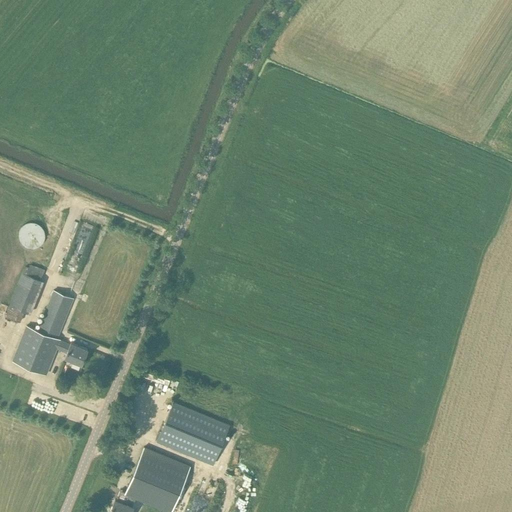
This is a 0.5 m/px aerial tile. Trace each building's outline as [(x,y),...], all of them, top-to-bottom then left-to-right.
[(74,219),(67,239),(73,241),(80,221),(74,219)] [(33,222),(32,222),(29,223),(28,223),(27,223),(26,224),(25,224),(24,225),(23,225),(22,226),(22,227),(21,228),(20,229),(20,230),(19,231),(19,232),(19,233),(18,235),(18,236),(18,237),(19,238),(19,239),(19,240),(20,241),(20,242),(21,243),(22,244),(22,245),(23,246),(24,247),(25,247),(28,248),(29,249),(30,249),(31,249),(33,249),(35,249),(36,248),(37,248),(38,247),(39,247),(40,246),(41,245),(42,245),(42,244),(43,243),(44,242),(44,241),(44,239),(45,238),(45,237),(45,236),(45,235),(45,234),(45,232),(44,231),(44,230),(43,229),(43,228),(42,227),(41,226),(40,226),(39,225),(38,224),(37,224),(36,223),(35,223),(34,223),(33,222)] [(44,270),(26,263),(22,272),(5,316),(20,322),(24,312),(31,314),(43,282),(41,281),(42,280),(40,279),(44,270)] [(73,298),(53,290),(37,329),(27,325),(12,361),(46,374),(56,348),(67,352),(65,357),(82,364),(88,349),(71,342),(70,344),(60,340),(60,339),(57,338),(73,298)] [(157,381),(168,385),(171,378),(145,370),(143,376),(157,380),(157,381)] [(229,425),(173,402),(157,441),(213,464),(229,425)] [(190,466),(144,447),(125,492),(129,494),(125,504),(115,499),(109,511),(130,511),(132,507),(132,506),(136,496),(171,511),(190,466)] [(241,482),(251,486),(255,475),(245,471),(241,482)]
